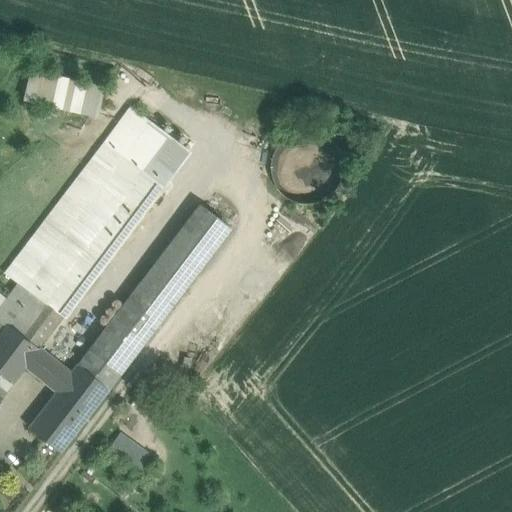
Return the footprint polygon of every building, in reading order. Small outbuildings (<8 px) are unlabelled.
[(99,87),(31,71),(25,95),(94,111),(99,87)] [(128,110),(93,156),(138,190),(173,143),(128,110)] [(340,182),(343,168),(340,154),(332,142),(320,135),(306,132),(292,135),(281,143),(273,155),(270,169),(273,182),(281,194),(293,202),(307,204),(321,201),(332,193),(340,182)] [(141,191),(153,200),(187,154),(173,143),(138,190),(141,192),(141,191)] [(93,156),(6,272),(17,280),(19,282),(18,283),(63,316),(64,318),(153,200),(141,191),(141,192),(138,190),(93,156)] [(200,205),(78,364),(110,389),(231,229),(200,205)] [(63,316),(18,283),(0,306),(0,317),(39,348),(63,316)] [(0,317),(0,390),(4,394),(24,367),(39,348),(0,317)] [(61,365),(39,348),(24,367),(46,384),(61,365)] [(56,392),(29,428),(61,452),(110,389),(78,364),(71,373),(56,392)] [(61,365),(46,384),(56,392),(71,373),(61,365)] [(138,469),(145,458),(117,442),(111,453),(138,469)]
